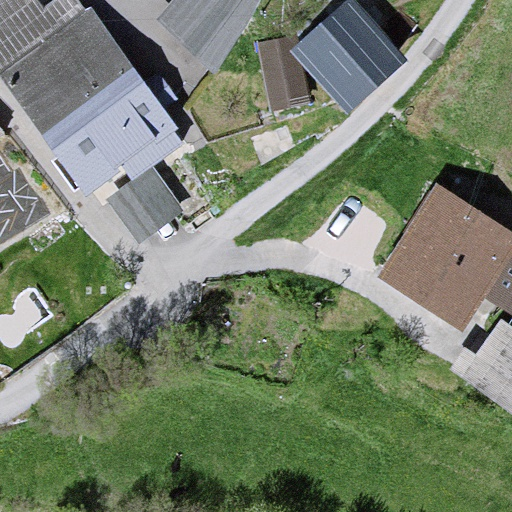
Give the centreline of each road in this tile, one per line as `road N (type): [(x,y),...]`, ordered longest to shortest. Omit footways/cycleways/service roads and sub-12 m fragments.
road 1 (unclassified): [(446,0),(319,163),(157,293)]
road 2 (unclassified): [(0,119),(157,293)]
